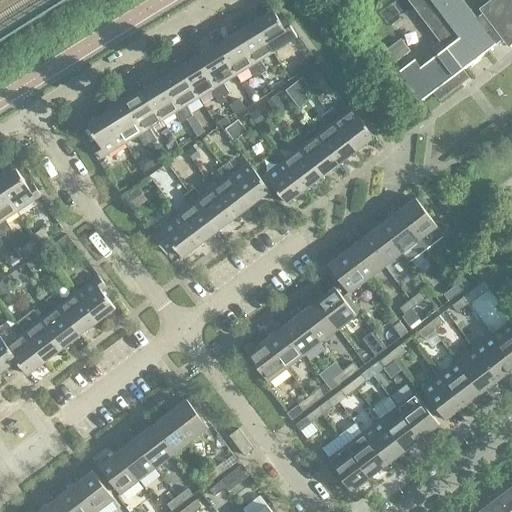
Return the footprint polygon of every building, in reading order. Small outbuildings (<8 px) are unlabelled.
[(414,59),(399,71),(422,100),(434,91),(439,99),(461,83),(455,75),(502,39),(508,47),(511,43),(511,0),(490,0),(479,9),(482,13),(475,18),(461,0),(408,0),(445,48),(420,67),(414,59)] [(272,10),(253,21),(272,52),(297,37),(290,26),(285,29),(272,10)] [(272,52),(253,21),(235,33),(260,74),(266,70),(260,60),(272,52)] [(260,74),(235,33),(216,44),(235,75),(248,67),(254,78),(260,74)] [(401,39),(385,51),(394,63),(410,51),(401,39)] [(235,75),(216,44),(198,55),(223,97),(229,93),(223,82),(235,75)] [(309,51),(303,56),(308,63),(314,58),(309,51)] [(223,97),(198,55),(179,67),(198,98),(211,90),(217,100),(223,97)] [(198,98),(179,67),(161,78),(186,120),(192,116),(186,105),(198,98)] [(186,120),(161,78),(142,90),(161,120),(174,113),(180,123),(186,120)] [(290,98),(303,89),(297,81),(284,90),(290,98)] [(161,120),(142,90),(124,101),(149,142),(155,138),(149,128),(161,120)] [(266,101),(275,113),(286,105),(277,94),(266,101)] [(239,96),(229,102),(235,112),(246,106),(239,96)] [(149,142),(124,101),(105,112),(124,143),(137,135),(143,146),(149,142)] [(340,117),(332,107),(327,112),(356,150),(374,137),(352,108),(340,117)] [(258,127),(266,121),(256,108),(248,113),(258,127)] [(124,143),(105,112),(86,124),(98,144),(93,147),(100,158),(124,143)] [(356,150),(327,112),(321,116),(328,126),(317,135),(339,163),(356,150)] [(226,114),(218,119),(221,125),(230,120),(226,114)] [(298,134),(292,138),(321,176),(339,163),(317,135),(305,143),(298,134)] [(321,176),(292,138),(287,142),(294,152),(282,161),(304,189),(321,176)] [(191,146),(185,151),(192,161),(199,157),(191,146)] [(228,161),(222,166),(252,204),(269,191),(268,188),(260,178),(248,162),(235,171),(228,161)] [(304,189),(282,161),(260,178),(268,188),(272,185),(286,203),(304,189)] [(252,204),(222,166),(217,170),(224,180),(213,189),(234,217),(252,204)] [(28,188),(15,169),(0,178),(0,186),(17,211),(41,195),(33,185),(28,188)] [(17,211),(0,186),(0,225),(5,234),(11,230),(4,219),(17,211)] [(193,188),(188,192),(217,230),(234,217),(213,189),(201,197),(193,188)] [(136,206),(147,198),(141,189),(130,197),(136,206)] [(217,230),(188,192),(182,196),(190,206),(178,215),(200,243),(217,230)] [(443,235),(415,198),(397,212),(425,249),(443,235)] [(425,249),(397,212),(380,225),(401,253),(408,262),(425,249)] [(200,243),(178,215),(151,235),(166,254),(175,248),(182,257),(200,243)] [(44,225),(35,232),(41,242),(51,235),(44,225)] [(401,253),(380,225),(363,238),(384,266),(401,253)] [(384,266),(363,238),(346,251),(367,279),(384,266)] [(7,251),(6,257),(10,264),(21,256),(13,246),(7,251)] [(367,279),(346,251),(328,264),(349,293),(367,279)] [(106,286),(98,276),(75,293),(97,322),(115,308),(101,290),(106,286)] [(464,278),(453,286),(458,293),(469,285),(464,278)] [(458,293),(453,286),(443,294),(448,301),(458,293)] [(356,315),(335,287),(317,301),(338,329),(356,315)] [(478,296),(473,289),(462,297),(467,304),(478,296)] [(56,292),(50,296),(79,335),(97,322),(75,293),(63,302),(56,292)] [(420,292),(409,300),(414,306),(425,298),(420,292)] [(79,335),(50,296),(45,301),(52,310),(40,319),(62,348),(79,335)] [(467,304),(462,297),(452,305),(457,312),(467,304)] [(414,306),(409,300),(399,307),(404,314),(414,306)] [(338,329),(317,301),(299,314),(320,342),(338,329)] [(33,309),(21,318),(16,322),(45,361),(62,348),(40,319),(33,309)] [(320,342),(299,314),(282,327),(303,355),(320,342)] [(443,322),(438,315),(428,323),(433,330),(443,322)] [(0,327),(0,337),(17,360),(28,374),(45,361),(16,322),(12,318),(0,327)] [(407,332),(399,321),(392,326),(400,337),(407,332)] [(511,325),(509,321),(491,335),(511,363),(511,325)] [(433,330),(428,323),(417,331),(422,338),(433,330)] [(303,355),(282,327),(265,340),(286,368),(303,355)] [(511,368),(511,363),(491,335),(473,348),(498,380),(511,368)] [(0,372),(17,360),(0,337),(0,372)] [(286,368),(265,340),(247,353),(268,382),(286,368)] [(386,348),(381,341),(370,349),(375,356),(386,348)] [(405,351),(400,345),(389,353),(394,359),(405,351)] [(498,380),(473,348),(456,361),(480,393),(498,380)] [(394,359),(389,353),(379,361),(384,367),(394,359)] [(480,393),(456,361),(439,374),(463,406),(480,393)] [(358,369),(353,362),(342,370),(347,377),(358,369)] [(347,377),(342,370),(332,378),(337,385),(347,377)] [(366,380),(361,374),(351,382),(356,388),(366,380)] [(463,406),(439,374),(421,388),(445,420),(463,406)] [(356,388),(351,382),(340,390),(345,396),(356,388)] [(318,389),(308,397),(313,403),(323,395),(318,389)] [(439,424),(415,393),(397,406),(421,438),(439,424)] [(313,403),(308,397),(297,405),(302,411),(313,403)] [(208,427),(186,399),(168,413),(190,441),(208,427)] [(332,407),(327,400),(316,408),(321,415),(332,407)] [(421,438),(397,406),(379,419),(404,451),(421,438)] [(321,415),(316,408),(306,416),(311,422),(321,415)] [(190,441),(168,413),(151,426),(173,454),(190,441)] [(404,451),(379,419),(362,432),(386,464),(404,451)] [(173,454),(151,426),(134,439),(155,467),(173,454)] [(253,449),(238,428),(229,435),(244,455),(253,449)] [(386,464),(362,432),(345,446),(369,477),(386,464)] [(155,467),(134,439),(117,452),(138,480),(155,467)] [(369,477),(345,446),(327,459),(350,490),(347,492),(348,493),(369,477)] [(138,480),(117,452),(99,466),(120,494),(138,480)] [(222,462),(211,470),(216,477),(227,469),(222,462)] [(247,471),(242,465),(220,481),(225,488),(247,471)] [(92,470),(74,484),(95,511),(112,511),(120,507),(92,470)] [(216,477),(211,470),(201,478),(206,485),(216,477)] [(225,488),(220,481),(209,489),(214,496),(225,488)] [(95,511),(74,484),(57,497),(68,511),(95,511)] [(511,511),(511,488),(511,487),(494,500),(502,511),(511,511)] [(187,488),(177,496),(182,503),(192,495),(187,488)] [(182,503),(177,496),(166,504),(171,511),(182,503)] [(68,511),(57,497),(40,510),(41,511),(68,511)] [(193,511),(201,506),(196,500),(185,507),(188,511),(193,511)] [(502,511),(494,500),(478,511),(502,511)]
